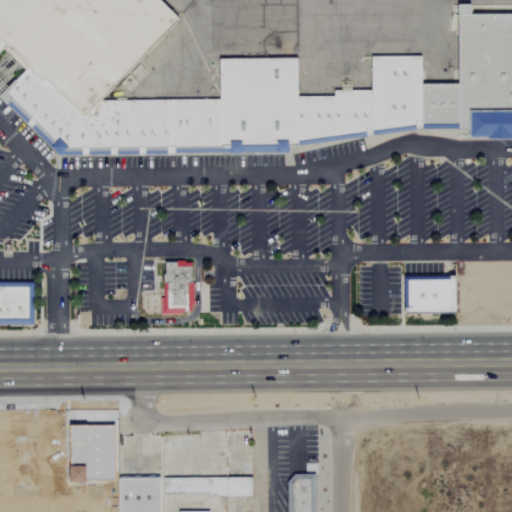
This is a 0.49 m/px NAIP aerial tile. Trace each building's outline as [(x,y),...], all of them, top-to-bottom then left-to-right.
[(0,0),(0,38),(8,46),(31,68),(46,83),(49,80),(89,119),(106,102),(187,21),(165,0),(0,0)] [(0,0),(0,55),(8,46),(0,38),(0,0)] [(2,95),(62,156),(295,152),(294,146),(304,146),(428,128),(465,130),(477,131),(476,139),(511,138),(511,14),(471,15),(470,3),(456,3),(456,84),(421,84),(420,56),(370,55),(371,89),(332,91),(332,97),(296,97),(294,57),(218,58),(219,100),(106,102),(89,119),(49,80),(46,83),(31,68),(2,95)] [(160,315),(160,296),(163,296),(163,274),(164,274),(164,261),(190,261),(191,311),(181,312),(181,314),(160,315)] [(402,275),(454,274),(454,307),(402,308),(402,275)] [(0,280),(32,280),(32,323),(0,323),(0,280)] [(48,438),(70,438),(70,481),(48,481),(48,438)] [(255,495),(255,478),(171,479),(171,496),(255,495)] [(314,511),(314,479),(290,479),(289,511),(314,511)] [(138,481),(120,480),(119,510),(149,511),(149,495),(137,495),(138,481)]
